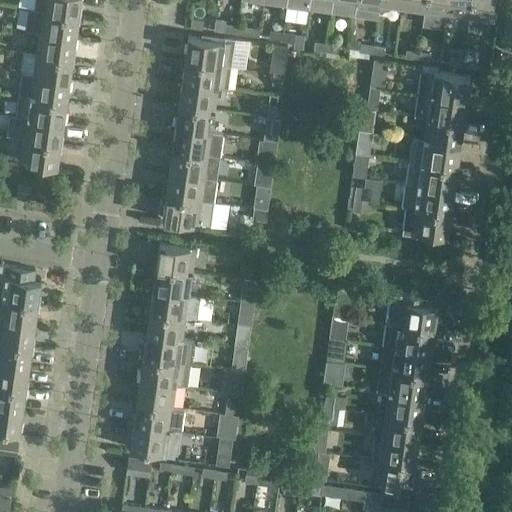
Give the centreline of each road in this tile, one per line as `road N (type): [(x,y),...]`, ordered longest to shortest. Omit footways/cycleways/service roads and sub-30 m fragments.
road 1 (residential): [(511,41),(443,511)]
road 2 (residential): [(96,259),(133,0)]
road 3 (residential): [(63,511),(96,259)]
